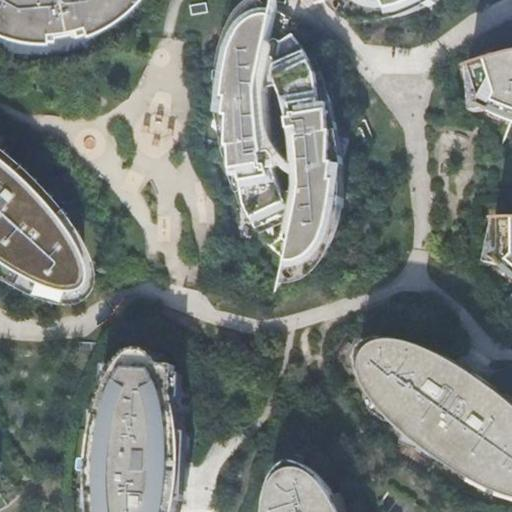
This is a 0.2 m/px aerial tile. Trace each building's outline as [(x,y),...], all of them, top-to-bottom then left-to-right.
[(0,0),(0,49),(16,53),(33,54),(57,53),(81,47),(100,39),(116,30),(126,22),(136,12),(146,0),(0,0)] [(343,0),(344,0),(352,0),(355,2),(361,7),(368,10),(380,13),(391,12),(407,8),(420,3),(424,0),(425,0),(428,8),(440,0),(343,0)] [(288,29),(289,21),(273,18),(259,20),(245,28),(233,46),(225,70),(225,76),(216,75),(220,109),(227,157),(233,183),(242,208),(250,225),(255,222),(264,238),(279,256),(293,264),(309,262),(322,249),(330,231),(336,206),(344,209),(345,185),(344,162),(339,123),(331,93),(329,87),(320,68),(316,59),(310,61),(301,42),(291,33),(288,29)] [(511,55),(500,58),(483,63),(468,68),(469,71),(474,113),(489,111),(500,116),(511,120),(511,55)] [(0,261),(5,265),(26,276),(45,283),(56,286),(66,285),(72,282),(76,277),(78,272),(78,264),(75,252),(70,241),(62,228),(51,212),(36,194),(21,178),(5,164),(0,158),(0,261)] [(511,218),(496,220),(497,222),(488,264),(501,267),(511,275),(511,218)] [(370,343),(370,348),(364,357),(360,358),(360,366),(363,376),(367,385),(374,397),(379,404),(374,411),(392,424),(393,421),(409,437),(406,446),(423,453),(424,449),(443,464),(444,462),(466,476),(492,491),(506,497),(511,498),(511,401),(501,391),(494,385),(483,378),(479,376),(481,374),(475,366),(470,360),(463,366),(444,356),(423,347),(408,343),(392,341),(381,340),(373,342),(370,343)] [(144,350),(141,350),(135,350),(128,354),(122,360),(117,368),(106,368),(105,383),(108,384),(101,408),(96,429),(92,448),(90,448),(87,509),(91,510),(91,511),(178,511),(179,502),(184,501),(186,465),(187,434),(182,434),(180,422),(179,415),(176,398),(182,398),(182,376),(176,376),(176,366),(162,366),(155,356),(150,352),(144,350)] [(300,464),(298,467),(287,470),(284,468),(278,475),(270,491),(267,511),(349,511),(345,496),(337,498),(329,487),(320,477),(312,469),(304,465),(300,464)]
